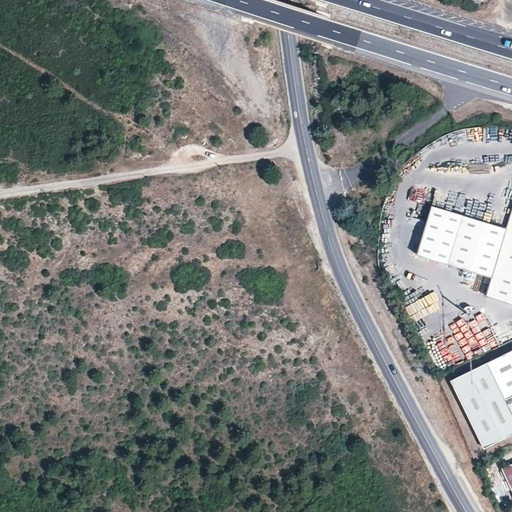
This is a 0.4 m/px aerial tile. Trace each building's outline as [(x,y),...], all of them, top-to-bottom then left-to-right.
[(432,207),(418,254),(487,274),(493,276),(507,230),(432,207)] [(511,212),(507,230),(493,276),(491,283),(488,293),(487,295),(511,301),(511,212)] [(485,281),(491,283),(493,276),(487,274),(485,281)] [(491,283),(485,281),(482,291),(488,293),(491,283)] [(511,351),(452,379),(484,447),(511,434),(511,412),(505,399),(511,395),(511,351)] [(511,464),(501,469),(511,492),(511,464)]
